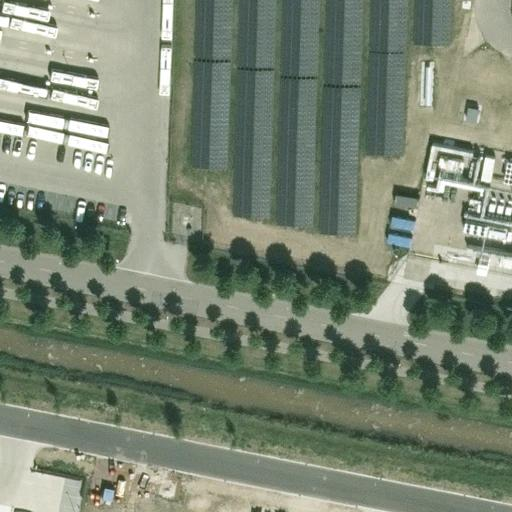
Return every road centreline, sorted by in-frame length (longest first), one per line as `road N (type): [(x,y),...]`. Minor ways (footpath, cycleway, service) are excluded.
road 1 (unclassified): [(511,361),(0,261)]
road 2 (unclassified): [(0,418),(470,511)]
